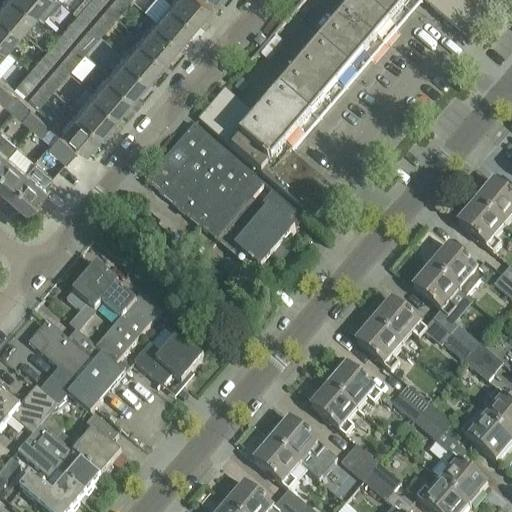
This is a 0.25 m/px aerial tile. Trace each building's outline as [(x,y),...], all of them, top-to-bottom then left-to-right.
[(34,12),(19,0),(2,0),(0,3),(0,14),(19,31),(34,12)] [(19,0),(34,12),(43,20),(58,1),(56,0),(19,0)] [(89,0),(78,14),(88,21),(101,6),(93,0),(89,0)] [(123,0),(113,0),(105,10),(114,18),(127,3),(123,0)] [(205,0),(172,0),(171,3),(195,23),(211,5),(205,0)] [(199,122),(199,123),(247,164),(315,222),(332,202),(319,191),(291,166),(289,169),(280,161),(287,153),(319,115),(417,0),(434,0),(461,23),(466,18),(480,30),(497,10),(505,0),(356,0),(319,44),(256,118),(227,93),(225,92),(199,122)] [(171,3),(155,21),(179,41),(195,23),(171,3)] [(101,33),(114,18),(105,10),(92,25),(101,33)] [(19,31),(0,14),(0,46),(3,49),(19,31)] [(73,20),(60,35),(69,43),(82,27),(73,20)] [(139,39),(163,60),(179,41),(155,21),(139,39)] [(87,31),(74,46),(83,54),(96,39),(87,31)] [(47,50),(56,58),(69,43),(60,35),(47,50)] [(265,43),(259,38),(255,44),(260,48),(265,43)] [(139,39),(124,57),(148,78),(163,60),(139,39)] [(0,46),(0,75),(14,58),(3,49),(0,46)] [(83,54),(74,46),(61,62),(70,70),(83,54)] [(42,56),(29,71),(38,79),(51,64),(42,56)] [(108,76),(132,96),(148,78),(124,57),(108,76)] [(56,68),(43,83),(52,91),(65,76),(56,68)] [(16,86),(25,94),(38,79),(29,71),(16,86)] [(108,76),(93,94),(116,114),(132,96),(108,76)] [(52,91),(43,83),(30,98),(39,106),(52,91)] [(0,102),(13,113),(21,104),(2,88),(0,91),(0,102)] [(93,94),(77,112),(101,133),(116,114),(93,94)] [(21,120),(31,129),(39,120),(29,111),(21,120)] [(61,131),(85,151),(101,133),(77,112),(61,131)] [(40,137),(48,127),(39,120),(31,129),(40,137)] [(147,182),(147,183),(147,184),(182,214),(197,227),(246,171),(195,127),(186,137),(185,138),(147,182)] [(0,164),(16,146),(0,131),(0,164)] [(46,147),(65,163),(75,151),(57,135),(46,147)] [(16,146),(0,164),(0,186),(7,193),(32,164),(14,149),(17,146),(16,146)] [(39,155),(32,164),(7,193),(26,209),(31,203),(44,188),(33,178),(47,162),(39,155)] [(296,232),(305,222),(265,188),(246,171),(197,227),(249,271),(253,266),(261,273),(274,258),(280,263),(289,253),(283,247),(296,232)] [(477,206),(505,229),(511,220),(511,198),(495,184),(477,206)] [(495,241),(505,229),(477,206),(459,227),(493,256),(502,247),(495,241)] [(126,220),(108,241),(120,251),(138,230),(126,220)] [(450,249),(432,270),(466,300),(485,279),(450,249)] [(97,267),(67,303),(81,315),(87,307),(95,314),(103,305),(122,321),(97,350),(79,335),(76,333),(76,334),(68,343),(95,365),(103,356),(116,368),(121,362),(162,315),(142,298),(136,304),(117,288),(119,286),(97,267)] [(432,270),(414,292),(442,316),(455,327),(455,326),(473,306),(466,300),(432,270)] [(511,271),(510,270),(502,279),(511,287),(511,271)] [(511,303),(511,287),(502,279),(494,288),(511,303)] [(393,303),(375,325),(403,348),(412,337),(419,343),(425,336),(430,339),(432,337),(428,333),(393,303)] [(95,365),(68,343),(48,325),(29,346),(76,387),(95,365)] [(393,360),(403,348),(375,325),(357,346),(391,375),(400,366),(393,360)] [(460,331),(453,340),(473,357),(481,348),(460,331)] [(453,340),(445,349),(466,366),(473,357),(453,340)] [(163,390),(165,388),(173,378),(182,386),(204,360),(189,347),(187,350),(176,341),(162,357),(150,346),(134,365),(163,390)] [(503,367),(481,348),(473,357),(495,376),(503,367)] [(126,376),(116,368),(103,356),(95,365),(76,387),(68,397),(91,417),(126,376)] [(495,376),(473,357),(466,366),(488,385),(495,376)] [(348,368),(330,389),(358,413),(367,402),(374,408),(383,398),(348,368)] [(358,413),(330,389),(312,411),(346,440),(355,430),(348,425),(358,413)] [(408,389),(400,398),(422,417),(430,408),(408,389)] [(12,420),(33,438),(41,428),(50,418),(58,408),(37,390),(20,409),(0,391),(0,434),(12,420)] [(496,409),(487,420),(511,442),(511,405),(498,393),(490,403),(496,409)] [(415,426),(422,417),(400,398),(393,407),(415,426)] [(452,427),(430,408),(422,417),(444,436),(452,427)] [(467,455),(444,436),(422,417),(415,426),(437,445),(453,458),(460,464),(467,455)] [(50,418),(41,428),(59,443),(68,433),(50,418)] [(74,456),(102,480),(122,456),(111,447),(119,439),(95,418),(87,428),(93,433),(74,456)] [(511,447),(511,442),(487,420),(477,432),(470,426),(462,436),(496,465),(511,447)] [(291,422),(273,444),(301,467),(307,473),(319,483),(337,462),(291,422)] [(33,438),(18,455),(40,474),(49,481),(56,472),(66,481),(54,496),(45,488),(46,487),(44,486),(42,483),(40,485),(35,480),(32,478),(20,491),(44,511),(74,511),(102,480),(74,456),(59,443),(41,428),(33,438)] [(273,444),(255,465),(289,494),(281,503),(292,511),(310,511),(290,494),(298,485),(307,473),(301,467),(273,444)] [(349,457),(371,476),(379,467),(357,448),(349,457)] [(364,485),(371,476),(349,457),(342,466),(364,485)] [(441,465),(432,476),(442,485),(470,509),(488,488),(460,464),(453,458),(445,468),(441,465)] [(0,476),(0,493),(21,470),(12,463),(0,476)] [(401,486),(379,467),(371,476),(393,495),(401,486)] [(393,495),(371,476),(364,485),(394,511),(411,511),(412,511),(393,495)] [(430,511),(466,511),(469,509),(442,485),(432,496),(425,491),(417,501),(430,511)] [(246,487),(228,508),(232,511),(292,511),(281,503),(274,511),(246,487)]
